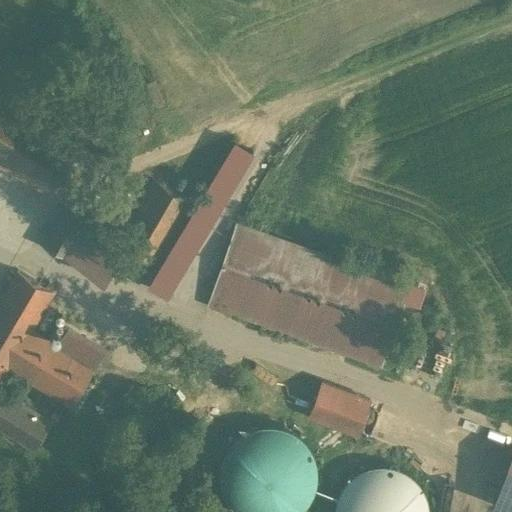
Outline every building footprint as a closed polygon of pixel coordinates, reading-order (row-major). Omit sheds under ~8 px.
[(80,140),(0,91),(0,162),(48,192),(80,140)] [(229,141),(192,202),(179,223),(197,234),(246,151),(229,141)] [(192,202),(154,179),(116,242),(154,264),(179,223),(192,202)] [(64,207),(44,241),(65,255),(86,221),(64,207)] [(409,284),(235,223),(209,298),(211,299),(208,306),(380,366),(409,284)] [(16,270),(0,296),(0,427),(33,448),(50,420),(0,390),(0,378),(7,367),(30,329),(53,291),(16,270)] [(103,348),(66,326),(55,344),(92,366),(103,348)] [(55,344),(30,329),(7,367),(70,404),(92,366),(55,344)] [(413,343),(405,366),(416,370),(425,347),(413,343)] [(368,399),(321,381),(308,414),(356,431),(368,399)] [(172,415),(155,400),(145,412),(162,426),(172,415)] [(266,422),(258,423),(252,425),(247,427),(242,429),(237,433),(233,437),(230,440),(227,444),(224,449),(222,453),(220,458),(219,463),(219,466),(218,472),(219,478),(219,481),(220,485),(221,488),(223,493),(226,498),(231,504),(234,507),(237,510),(240,511),(294,511),(299,508),(304,504),(307,499),(309,496),(311,492),(314,487),(315,482),(316,478),(316,471),(316,466),(315,461),(314,457),(312,453),(311,450),(308,444),(304,438),(300,435),(297,432),(292,429),(288,427),(282,425),(276,423),(271,422),(266,422)] [(392,465),(385,464),(378,463),(371,464),(366,465),(361,468),(357,470),(352,473),(349,476),(344,480),(340,486),(338,491),(336,495),(335,499),(335,502),(334,506),(334,510),(334,511),(426,511),(427,509),(427,504),(426,501),(425,498),(424,495),(423,491),(421,487),(418,483),(414,478),(410,474),(408,472),(403,469),(398,467),(392,465)]
